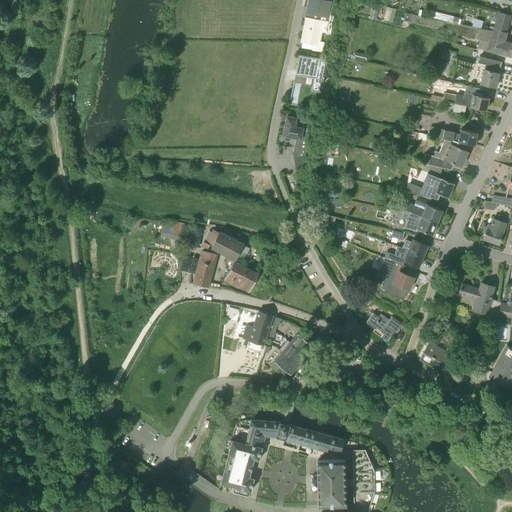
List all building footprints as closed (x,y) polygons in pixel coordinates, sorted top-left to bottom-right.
[(325,33),(328,18),(329,18),(332,3),(322,1),(321,3),(310,1),(307,13),(309,14),(308,19),(306,18),(304,28),(305,29),(302,42),(314,44),(313,50),(322,51),(323,43),(320,42),(322,32),(325,33)] [(387,5),(384,18),(394,20),(397,7),(387,5)] [(494,23),(493,27),(506,30),(508,25),(511,15),(498,12),(493,10),(493,11),(488,10),(486,19),(495,22),(494,23)] [(459,21),(460,15),(434,12),(433,19),(459,21)] [(411,14),(409,22),(446,29),(448,21),(411,14)] [(475,17),(473,24),(482,27),(484,20),(475,17)] [(487,50),(507,56),(511,42),(503,40),(506,30),(493,27),(492,31),(476,29),(474,33),(478,34),(476,38),(489,42),(488,47),(479,44),(478,47),(487,50)] [(354,56),(366,59),(368,52),(356,48),(354,56)] [(305,84),(312,85),(311,91),(319,93),(321,87),(326,61),(320,60),(320,59),(299,55),(296,70),(307,72),(305,84)] [(502,62),(480,56),(478,61),(486,63),(480,83),(495,87),(499,73),(494,72),(496,67),(500,68),(502,62)] [(456,95),(454,103),(486,110),(489,97),(473,94),(472,98),(456,95)] [(296,174),(297,174),(297,173),(306,167),(304,157),(305,152),(306,152),(309,134),(302,133),(303,128),(300,128),(302,116),(297,113),(296,113),(294,118),(287,116),(283,136),(296,139),(293,154),(296,174)] [(429,135),(446,139),(466,143),(475,145),(477,133),(461,129),(460,134),(454,133),(454,132),(444,130),(444,129),(431,127),(429,135)] [(417,140),(418,137),(414,136),(414,131),(403,130),(402,139),(417,140)] [(466,144),(466,143),(446,139),(441,152),(437,150),(434,156),(424,154),(422,163),(437,167),(440,157),(454,164),(454,163),(461,166),(464,159),(465,159),(468,151),(464,149),(466,144)] [(416,179),(410,193),(423,196),(426,188),(436,192),(448,197),(454,183),(442,178),(440,183),(430,179),(428,184),(416,179)] [(511,206),(511,198),(493,195),(491,203),(511,206)] [(398,211),(406,212),(410,214),(411,211),(437,222),(442,210),(427,204),(425,209),(409,203),(403,200),(398,211)] [(432,234),(437,222),(411,211),(410,214),(406,212),(404,215),(408,217),(419,222),(417,228),(432,234)] [(506,223),(493,219),(491,225),(488,224),(483,239),(499,244),(503,233),(502,233),(506,223)] [(175,222),(174,225),(167,224),(164,237),(172,238),(181,240),(184,224),(175,222)] [(387,229),(385,236),(403,240),(404,233),(387,229)] [(220,232),(218,235),(209,231),(204,241),(203,242),(212,247),(229,255),(226,259),(232,263),(233,262),(233,263),(243,244),(220,232)] [(404,248),(423,256),(428,245),(413,239),(411,244),(407,242),(404,248)] [(394,257),(404,261),(418,268),(423,256),(404,248),(402,247),(399,254),(396,253),(394,257)] [(202,251),(194,283),(194,284),(208,287),(213,265),(214,260),(216,254),(202,251)] [(384,291),(398,297),(403,299),(407,288),(409,289),(414,277),(401,272),(404,266),(392,261),(385,258),(381,267),(398,274),(393,284),(388,282),(384,291)] [(224,279),(237,286),(249,292),(258,275),(233,263),(233,262),(232,263),(224,279)] [(501,301),(491,298),(494,287),(481,283),(479,289),(461,284),(458,294),(476,299),(473,309),(497,316),(498,315),(500,304),(501,301)] [(271,315),(259,311),(254,327),(247,325),(243,338),(263,345),(272,315),(272,314),(271,315)] [(381,318),(373,313),(366,322),(375,329),(376,328),(383,333),(381,336),(386,341),(392,333),(394,335),(396,332),(402,324),(391,316),(389,320),(383,315),(381,318)] [(290,342),(306,355),(313,346),(298,333),(290,342)] [(279,350),(282,352),(298,365),(306,355),(290,342),(287,340),(279,350)] [(446,373),(453,361),(444,355),(446,352),(429,342),(420,358),(446,373)] [(511,388),(511,350),(506,347),(490,377),(511,388)] [(298,365),(282,352),(274,361),(290,374),(298,365)] [(285,440),(320,450),(327,452),(329,447),(341,451),(344,440),(298,427),(289,424),(288,424),(288,425),(284,424),(281,423),(281,422),(280,422),(260,421),(258,420),(255,420),(252,420),(245,444),(232,440),(221,483),(234,486),(234,487),(251,491),(254,478),(249,477),(254,459),(259,460),(265,436),(276,437),(276,438),(281,439),(285,440)] [(352,449),(353,493),(354,511),(355,511),(368,511),(375,493),(374,470),(365,449),(352,449)] [(346,505),(345,482),(344,459),(317,460),(319,506),(346,505)]
